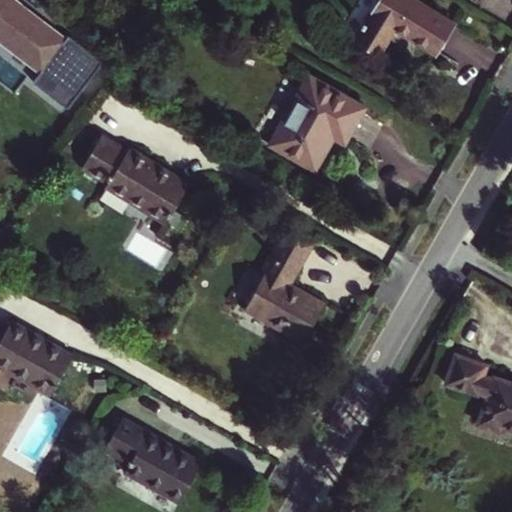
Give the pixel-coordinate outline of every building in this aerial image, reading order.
[(68,40),(14,0),(0,0),(0,35),(45,70),(68,40)] [(421,0),(380,0),(357,39),(382,54),(397,29),(437,54),(456,21),(421,0)] [(365,107),(304,73),(266,142),(311,167),(330,133),(345,142),(365,107)] [(106,191),(164,225),(189,184),(132,149),(129,154),(103,138),(83,171),(109,187),(106,191)] [(243,311),(301,345),(323,309),(288,288),(311,249),(284,233),(243,311)] [(2,334),(0,332),(0,375),(46,402),(69,362),(7,327),(2,334)] [(511,381),(493,375),(492,376),(486,374),(490,364),(455,353),(444,384),(479,396),(481,394),(485,396),(476,423),(502,432),(504,427),(511,429),(511,381)] [(199,468),(119,422),(102,453),(128,467),(123,476),(177,506),(199,468)]
